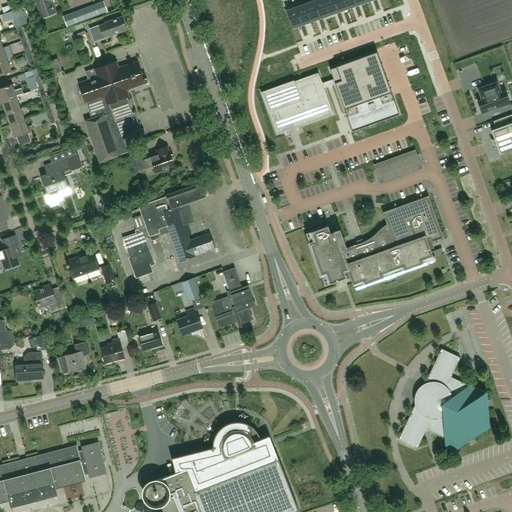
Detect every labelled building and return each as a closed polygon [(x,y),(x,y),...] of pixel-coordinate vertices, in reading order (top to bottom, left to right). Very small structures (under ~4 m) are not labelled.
[(12,0),(6,0),(8,6),(2,8),(4,14),(10,12),(16,9),(14,3),(12,0)] [(35,0),(42,18),(56,13),(52,2),(54,2),(53,0),(35,0)] [(314,0),(305,4),(311,22),(318,19),(320,18),(314,0)] [(323,0),(314,0),(320,18),(322,18),(329,15),(323,0)] [(334,0),(323,0),(329,15),(336,13),(338,12),(334,0)] [(344,0),(334,0),(338,12),(340,11),(347,9),(344,0)] [(354,0),(344,0),(347,9),(354,6),(356,5),(354,0)] [(108,12),(104,1),(75,12),(63,16),(67,27),(79,22),(108,12)] [(305,4),(296,7),(302,25),(304,24),(311,22),(305,4)] [(296,7),(286,10),(293,28),(300,26),(302,25),(296,7)] [(16,9),(10,12),(13,19),(16,27),(21,25),(27,23),(22,8),(19,9),(16,9)] [(106,23),(90,29),(95,41),(104,38),(104,36),(110,34),(111,35),(127,30),(122,17),(106,22),(106,23)] [(22,27),(17,29),(21,41),(26,39),(22,27)] [(86,34),(84,28),(76,30),(78,37),(86,34)] [(30,51),(26,39),(21,41),(25,51),(25,53),(30,51)] [(35,64),(30,51),(25,53),(30,65),(30,66),(35,64)] [(334,79),(322,83),(324,88),(335,84),(352,131),(399,114),(377,52),(330,68),(334,79)] [(7,59),(0,61),(0,75),(12,71),(7,59)] [(62,72),(57,59),(50,62),(55,75),(62,72)] [(145,82),(142,72),(139,66),(135,67),(134,64),(120,69),(119,66),(117,67),(115,61),(92,69),(92,70),(85,72),(88,81),(79,84),(85,102),(87,102),(92,118),(86,121),(100,162),(117,156),(128,152),(124,139),(142,133),(138,122),(136,122),(126,91),(128,90),(127,88),(145,82)] [(37,69),(28,72),(30,78),(33,77),(33,76),(39,74),(37,69)] [(319,72),(262,93),(277,134),(333,114),(319,72)] [(43,87),(39,74),(33,76),(33,77),(38,88),(43,87)] [(482,113),(510,103),(505,91),(501,93),(497,82),(478,89),(482,100),(478,101),(482,113)] [(0,94),(2,101),(16,96),(12,84),(0,88),(0,94)] [(43,87),(38,88),(42,100),(47,99),(43,87)] [(16,96),(2,101),(6,113),(20,108),(16,96)] [(52,110),(47,99),(42,100),(46,112),(52,110)] [(25,120),(20,108),(6,113),(11,125),(25,120)] [(52,110),(46,112),(31,118),(34,125),(49,120),(51,125),(56,123),(52,110)] [(492,140),(494,145),(496,144),(500,154),(511,149),(511,114),(493,121),(496,128),(491,130),(495,139),(492,140)] [(25,120),(11,125),(15,137),(29,132),(30,135),(34,133),(32,125),(27,127),(25,120)] [(322,144),(327,154),(333,151),(328,141),(322,144)] [(130,159),(135,173),(154,166),(156,172),(175,165),(170,152),(169,153),(166,146),(157,149),(159,154),(142,160),(140,155),(130,159)] [(416,150),(374,165),(376,171),(418,156),(416,150)] [(70,190),(70,188),(63,171),(71,168),(72,170),(82,166),(78,154),(44,166),(47,174),(41,176),(47,193),(44,194),(48,204),(60,199),(62,199),(63,197),(63,195),(62,193),(63,193),(65,193),(67,192),(69,191),(70,190)] [(142,215),(146,226),(145,227),(149,236),(150,236),(160,232),(159,229),(167,226),(180,261),(195,256),(194,254),(215,247),(210,233),(193,240),(190,242),(188,236),(191,235),(187,224),(189,223),(187,215),(191,214),(188,203),(206,197),(200,182),(199,182),(200,183),(172,193),(173,194),(166,197),(161,199),(161,198),(158,199),(157,196),(138,203),(142,215)] [(330,232),(328,225),(306,233),(325,285),(334,282),(347,277),(346,275),(349,274),(352,283),(354,288),(383,278),(395,274),(434,260),(432,253),(427,239),(430,238),(431,242),(439,239),(443,238),(428,196),(420,199),(417,200),(383,212),(387,224),(383,227),(380,229),(378,232),(375,234),(372,236),(370,238),(367,240),(363,242),(362,239),(356,241),(357,244),(353,246),(347,248),(345,242),(343,238),(340,229),(330,232)] [(0,198),(0,231),(8,228),(5,220),(9,219),(3,201),(1,202),(0,198)] [(107,212),(102,201),(95,204),(99,215),(107,212)] [(132,218),(136,230),(135,230),(136,233),(123,238),(131,257),(129,258),(136,277),(153,271),(151,265),(155,264),(150,250),(147,241),(145,238),(149,236),(145,227),(146,226),(142,215),(132,218)] [(31,229),(18,233),(21,241),(33,237),(31,229)] [(6,249),(0,251),(0,259),(1,259),(5,269),(20,264),(15,251),(20,249),(15,235),(2,240),(6,249)] [(157,264),(170,261),(167,244),(154,247),(157,264)] [(80,256),(67,261),(73,278),(100,268),(94,252),(81,257),(80,256)] [(116,279),(110,264),(100,267),(106,282),(116,279)] [(228,296),(211,302),(220,328),(238,322),(239,326),(254,320),(248,305),(255,303),(249,288),(243,290),(235,268),(223,272),(229,290),(227,291),(228,296)] [(181,283),(172,286),(174,292),(183,289),(188,301),(192,300),(201,297),(194,278),(181,283)] [(60,287),(53,289),(51,284),(43,287),(43,288),(34,291),(40,307),(49,304),(51,312),(67,307),(63,294),(62,295),(60,287)] [(153,321),(162,318),(157,302),(147,306),(153,321)] [(197,314),(195,308),(187,311),(189,317),(178,320),(183,334),(195,330),(196,332),(204,330),(198,313),(197,314)] [(108,311),(110,322),(118,321),(116,310),(108,311)] [(93,317),(80,321),(82,327),(94,323),(93,317)] [(152,333),(140,337),(144,350),(163,344),(158,328),(151,330),(152,333)] [(125,347),(132,344),(127,329),(120,332),(125,347)] [(109,346),(102,348),(106,363),(125,358),(122,349),(120,339),(119,339),(113,340),(114,343),(108,344),(109,346)] [(66,356),(59,358),(63,373),(70,371),(71,372),(86,368),(83,356),(90,353),(86,342),(75,344),(77,352),(66,355),(66,356)] [(460,357),(442,349),(399,439),(417,448),(427,428),(444,437),(445,451),(451,453),(489,427),(486,390),(485,391),(470,385),(469,385),(451,377),(460,357)] [(24,363),(16,364),(17,380),(37,379),(44,378),(43,372),(42,357),(42,352),(28,353),(23,358),(24,363)] [(293,511),(298,510),(283,470),(279,461),(269,436),(261,439),(260,439),(260,437),(259,436),(258,434),(257,433),(256,431),(255,430),(254,428),(253,427),(251,426),(250,425),(248,424),(246,423),(244,422),(242,422),(241,422),(239,421),(237,421),(235,422),(233,422),(231,422),(229,423),(227,424),(225,425),(224,426),(222,427),(221,428),(219,429),(219,430),(218,431),(217,432),(216,434),(215,436),(215,437),(214,438),(214,439),(213,441),(213,443),(213,445),(213,447),(204,450),(191,453),(172,458),(172,459),(176,473),(165,477),(162,478),(153,482),(152,482),(150,483),(149,484),(148,485),(147,485),(146,487),(146,488),(145,489),(145,490),(145,491),(145,493),(145,494),(145,495),(145,497),(146,498),(146,499),(147,500),(148,501),(149,502),(150,503),(151,503),(152,504),(154,504),(155,504),(156,505),(158,504),(159,504),(160,504),(163,511),(293,511)] [(0,501),(5,500),(4,499),(9,497),(11,507),(12,506),(56,494),(56,495),(57,495),(54,486),(59,484),(60,489),(86,482),(87,483),(85,475),(89,474),(90,477),(106,473),(98,443),(82,447),(83,450),(79,451),(77,446),(0,466),(0,501)]
